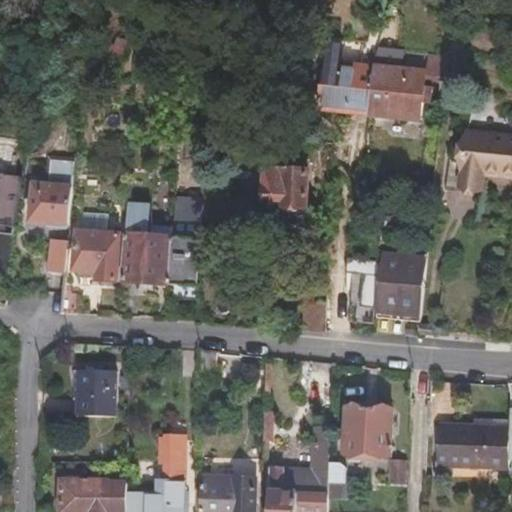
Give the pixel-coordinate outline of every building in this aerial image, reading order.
[(43,55),(47,21),(11,15),(7,49),(43,55)] [(6,58),(42,63),(43,55),(7,49),(6,58)] [(446,77),(448,52),(441,51),(431,50),(428,73),(428,75),(446,77)] [(374,67),(374,66),(325,61),(323,77),(316,76),(314,90),(322,91),(320,107),(370,113),(374,67)] [(427,88),(428,75),(428,73),(419,72),(374,66),(374,67),(370,113),(423,120),(425,102),(433,103),(434,89),(427,88)] [(511,163),(511,123),(465,122),(463,180),(487,181),(488,164),(511,163)] [(77,216),(81,164),(60,163),(56,184),(42,183),(38,220),(57,222),(58,226),(70,227),(71,223),(76,224),(77,216)] [(308,208),(311,169),(269,167),(268,203),(284,204),(284,206),(308,208)] [(0,227),(20,229),(23,173),(0,171),(0,227)] [(174,174),(158,173),(157,184),(174,186),(174,174)] [(85,227),(108,229),(109,214),(86,212),(85,227)] [(118,284),(121,236),(78,233),(76,273),(99,274),(100,283),(118,284)] [(148,286),(150,238),(127,236),(124,284),(148,286)] [(201,303),(202,241),(150,238),(148,286),(148,287),(173,288),(174,302),(201,303)] [(55,273),(71,274),(74,244),(57,243),(55,273)] [(385,255),(380,314),(422,319),(428,258),(385,254),(385,255)] [(488,338),(496,312),(503,287),(444,281),(439,334),(488,338)] [(69,290),(67,313),(82,314),(83,292),(69,290)] [(327,329),(328,305),(304,304),(303,332),(327,335),(327,329)] [(487,345),(511,339),(511,310),(496,312),(488,338),(487,345)] [(379,321),(422,325),(422,319),(380,314),(379,321)] [(217,381),(217,355),(199,353),(199,381),(217,381)] [(118,377),(81,375),(79,423),(117,424),(118,377)] [(394,462),(395,414),(349,412),(349,461),(394,462)] [(275,414),(266,413),(266,431),(275,431),(275,414)] [(510,473),(511,431),(440,428),(439,469),(510,473)] [(275,431),(266,431),(266,443),(275,442),(275,431)] [(162,470),(167,471),(167,483),(184,483),(184,491),(190,491),(191,440),(167,440),(167,443),(162,443),(162,470)] [(332,466),(333,447),(316,447),(314,472),(271,471),(270,511),(330,511),(331,501),(332,466)] [(408,481),(409,464),(394,463),(393,480),(408,481)] [(343,467),(332,466),(331,501),(349,501),(350,473),(343,467)] [(256,511),(257,477),(207,476),(206,511),(256,511)] [(129,500),(128,511),(184,511),(184,483),(167,483),(160,492),(160,500),(129,500)] [(128,511),(129,500),(129,485),(59,485),(58,511),(128,511)]
